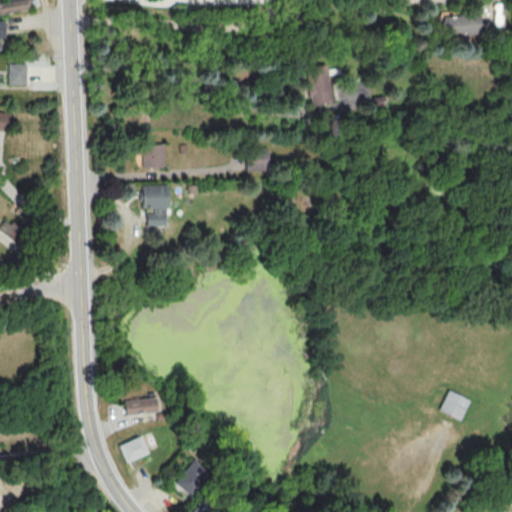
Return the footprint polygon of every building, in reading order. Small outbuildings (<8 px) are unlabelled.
[(28,0),(11,0),(0,2),(0,14),(31,8),(28,0)] [(495,2),(501,2),(500,14),(502,14),(502,24),(499,23),(499,26),(492,26),(494,8),(492,8),(493,4),(495,4),(495,2)] [(479,12),(480,32),(439,35),(438,15),(479,12)] [(7,63),(25,62),(26,83),(8,83),(7,63)] [(332,102),(326,63),(305,66),(311,105),(332,102)] [(340,66),(328,68),(329,74),(341,72),(340,66)] [(372,96),(384,95),(385,105),(373,106),(372,96)] [(9,113),(0,110),(0,129),(5,129),(9,113)] [(162,143),(139,144),(139,153),(140,167),(163,166),(162,143)] [(267,147),(245,148),(246,170),(268,169),(267,147)] [(141,184),(168,183),(168,206),(165,206),(166,224),(146,224),(146,212),(153,212),(153,205),(141,206),(141,184)] [(0,228),(11,241),(22,231),(9,217),(0,226),(0,228)] [(449,389),(471,399),(461,420),(439,409),(449,389)] [(123,400),(124,414),(156,411),(154,397),(123,400)] [(123,462),(146,452),(138,435),(116,444),(123,462)] [(206,468),(190,457),(172,484),(188,495),(206,468)]
